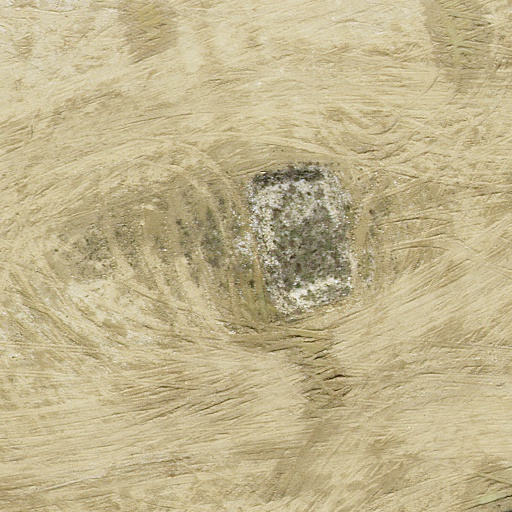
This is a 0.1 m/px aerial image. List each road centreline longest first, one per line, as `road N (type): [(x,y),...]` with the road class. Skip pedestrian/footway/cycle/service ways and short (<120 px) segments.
road 1 (track): [(511,271),(453,298),(0,392)]
road 2 (track): [(511,444),(0,433)]
road 3 (track): [(135,33),(511,85)]
road 4 (track): [(0,50),(135,33),(247,0)]
